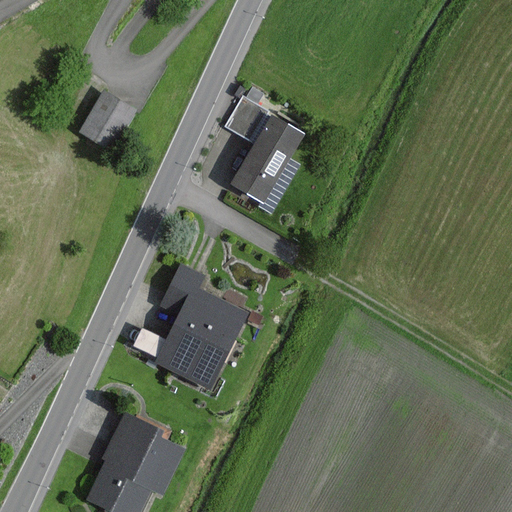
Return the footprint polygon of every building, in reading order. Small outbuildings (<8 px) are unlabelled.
[(115,93),(92,130),(121,148),(143,111),(115,93)] [(272,109),(247,94),(229,125),(254,139),(272,109)] [(273,115),(234,180),(264,198),(302,132),(273,115)] [(185,313),(180,323),(230,348),(248,313),(198,288),(204,275),(184,265),(165,303),(185,313)] [(212,383),(230,348),(180,323),(171,340),(144,326),(135,344),(212,383)] [(183,449),(157,437),(161,429),(128,413),(107,456),(112,458),(93,496),(125,511),(137,511),(150,486),(162,491),(183,449)]
